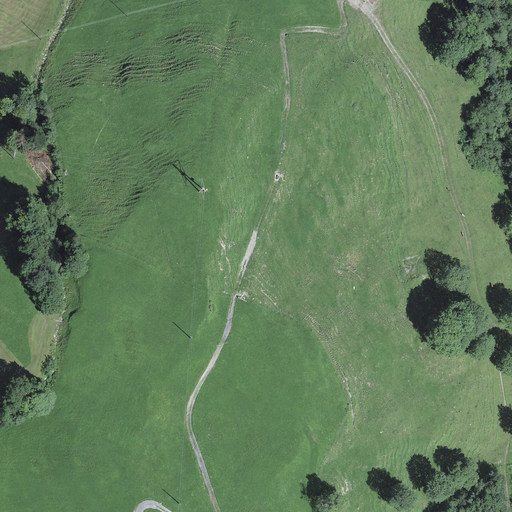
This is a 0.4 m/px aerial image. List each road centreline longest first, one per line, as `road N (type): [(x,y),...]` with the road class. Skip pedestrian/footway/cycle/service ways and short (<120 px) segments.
road 1 (track): [(353,3),(338,24),(297,30),(286,139),(224,336),(189,409),(218,511)]
road 2 (track): [(350,0),(429,106),(482,312)]
